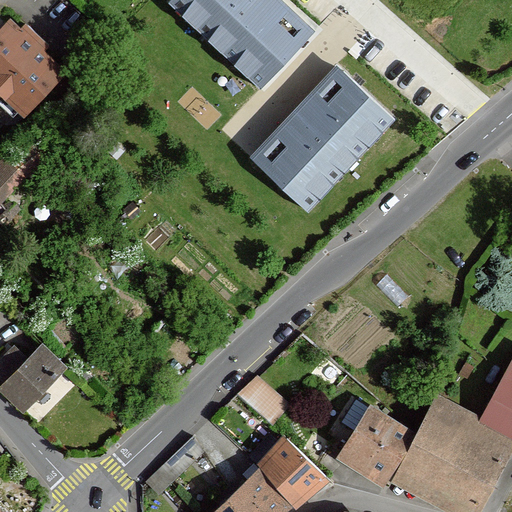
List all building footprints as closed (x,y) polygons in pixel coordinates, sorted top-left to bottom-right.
[(316,30),(284,0),(170,0),(262,87),(316,30)] [(22,35),(11,25),(0,37),(0,90),(27,115),(65,74),(41,53),(46,48),(27,30),(22,35)] [(396,120),(335,64),(251,156),(312,211),(396,120)] [(24,178),(0,157),(0,202),(2,204),(24,178)] [(10,201),(7,206),(10,209),(0,220),(0,221),(6,227),(20,210),(10,201)] [(0,370),(9,379),(5,384),(26,405),(61,369),(39,347),(28,358),(15,346),(0,360),(0,370)] [(511,356),(481,415),(440,394),(396,476),(463,511),(472,511),(511,438),(511,356)] [(288,403),(257,376),(237,393),(270,422),(288,403)] [(370,401),(339,452),(383,479),(414,428),(370,401)] [(257,460),(260,464),(292,502),(323,474),(283,434),(257,460)] [(193,436),(146,480),(158,492),(204,448),(193,436)] [(260,464),(211,511),(277,511),(292,502),(260,464)]
